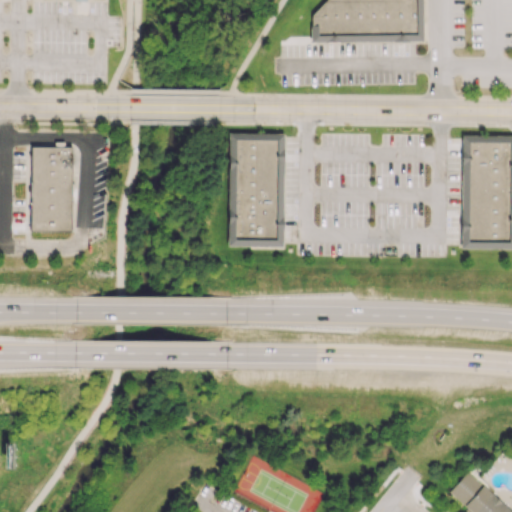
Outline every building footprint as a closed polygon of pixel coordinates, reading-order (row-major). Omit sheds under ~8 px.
[(421,0),(422,43),(414,43),(310,41),(311,16),(323,0),(421,0)] [(284,133),(283,248),(230,247),(231,133),(284,133)] [(511,134),(511,246),(463,246),(464,134),(511,134)] [(72,145),(72,232),(31,233),(31,145),(72,145)] [(465,470),(490,492),(511,511),(468,511),(446,492),(465,470)]
